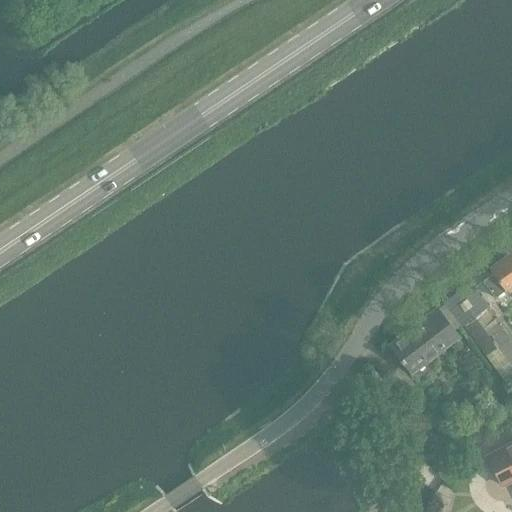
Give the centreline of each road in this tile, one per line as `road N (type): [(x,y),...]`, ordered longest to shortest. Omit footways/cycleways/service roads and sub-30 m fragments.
road 1 (residential): [(156,511),(309,405),(385,297),(511,199)]
road 2 (secondary): [(375,0),(0,251)]
